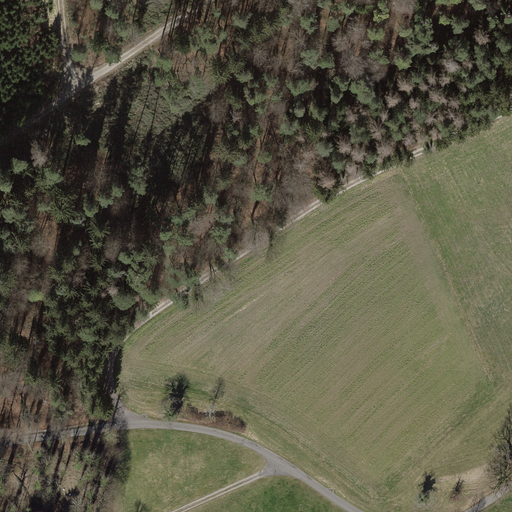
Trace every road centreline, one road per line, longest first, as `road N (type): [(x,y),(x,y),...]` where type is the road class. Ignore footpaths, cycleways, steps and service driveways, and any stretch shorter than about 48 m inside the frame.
road 1 (track): [(511,108),(353,183),(129,332),(115,346),(109,376),(126,424)]
road 2 (track): [(0,443),(126,424),(222,433),(284,463),(178,511)]
road 3 (track): [(210,0),(0,139)]
